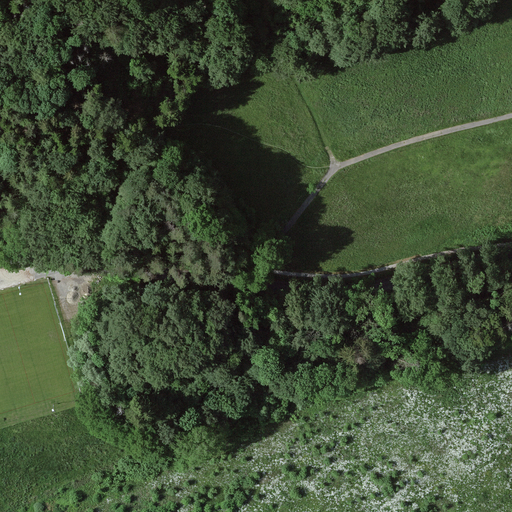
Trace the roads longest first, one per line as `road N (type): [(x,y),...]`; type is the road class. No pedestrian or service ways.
road 1 (residential): [(0,255),(348,291),(511,252)]
road 2 (track): [(184,0),(271,47),(296,73),(324,130),(332,169)]
road 3 (track): [(332,169),(511,114)]
road 4 (track): [(240,282),(332,169)]
